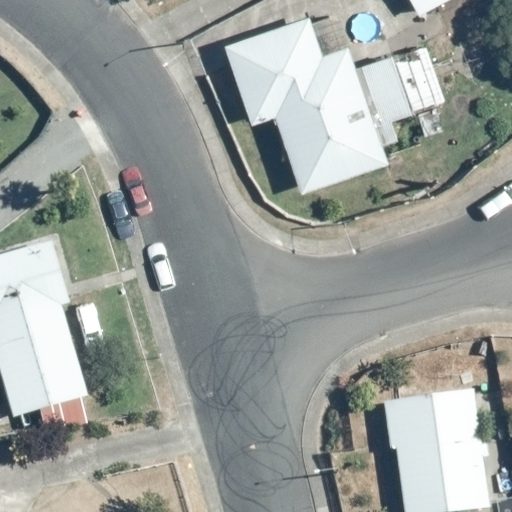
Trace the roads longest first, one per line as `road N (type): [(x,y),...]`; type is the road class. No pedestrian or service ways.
road 1 (residential): [(41,0),(151,125),(227,329)]
road 2 (residential): [(511,242),(227,329)]
road 3 (residential): [(227,329),(269,511)]
